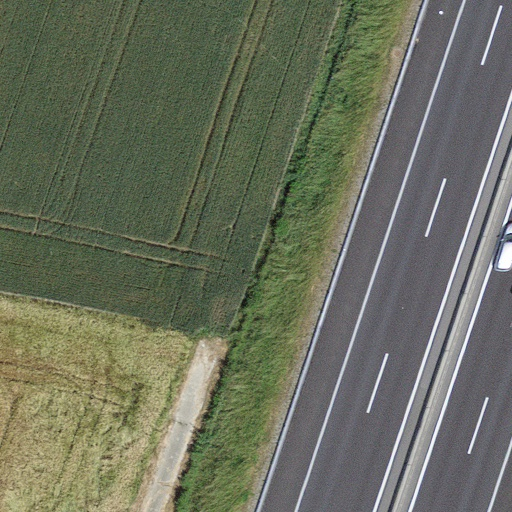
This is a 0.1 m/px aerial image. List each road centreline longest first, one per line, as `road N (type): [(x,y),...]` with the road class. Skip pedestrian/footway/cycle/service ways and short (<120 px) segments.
road 1 (motorway): [(504,0),(336,511)]
road 2 (motorway): [(449,511),(511,324)]
road 3 (track): [(152,511),(211,345)]
